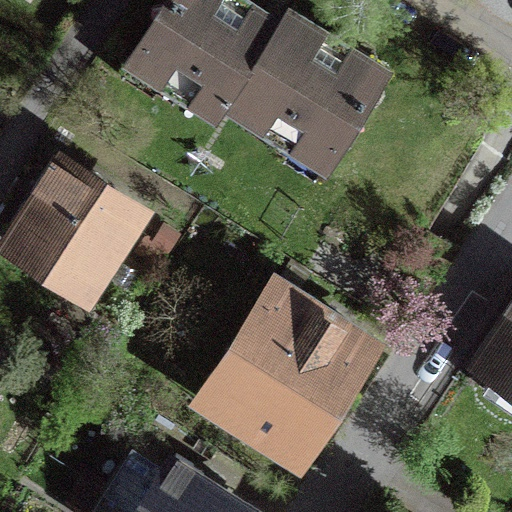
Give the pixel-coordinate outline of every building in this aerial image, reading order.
[(280,22),(245,0),(166,0),(131,56),(215,109),(223,95),(325,160),(383,69),(315,26),(289,9),(280,22)] [(132,205),(54,155),(8,227),(20,235),(16,242),(82,284),(132,205)] [(324,306),(286,281),(275,297),(274,297),(214,389),(298,444),(358,352),(368,335),(324,306)] [(511,297),(502,312),(504,313),(501,319),(476,354),(511,378),(511,297)] [(79,367),(54,352),(44,369),(69,383),(79,367)] [(92,511),(242,511),(218,496),(226,484),(203,470),(176,453),(168,466),(134,445),(107,488),(84,474),(70,497),(93,511),(92,511)]
